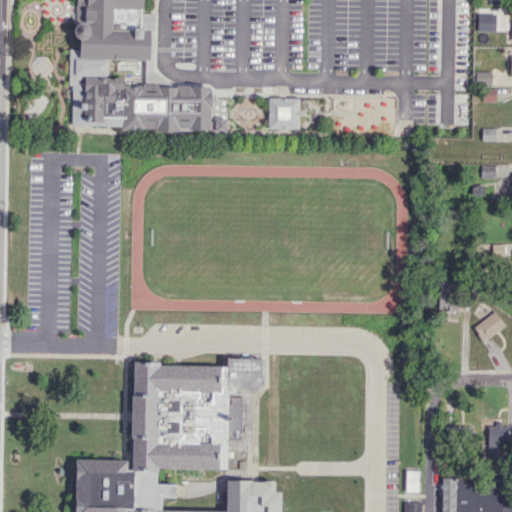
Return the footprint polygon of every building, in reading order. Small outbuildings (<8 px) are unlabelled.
[(71,125),(72,84),(68,84),(69,49),(78,49),(79,38),(75,35),(73,31),(73,26),(75,23),(73,19),(73,5),(78,5),(78,0),(143,0),(143,7),(112,7),(112,29),(134,29),(134,26),(142,26),(142,28),(150,29),(149,60),(108,59),(107,75),(122,76),(122,84),(210,87),(209,122),(214,122),(215,117),(226,117),(225,130),(180,129),(180,132),(163,132),(163,129),(144,128),(144,132),(120,131),(120,126),(71,125)] [(495,31),(495,13),(477,13),(477,30),(495,31)] [(267,128),(268,96),(299,97),(299,129),(267,128)] [(482,140),(495,140),(495,128),(482,128),(482,140)] [(495,164),(480,165),(481,177),(495,177),(495,164)] [(437,309),(456,310),(456,281),(438,281),(437,309)] [(482,340),(504,325),(495,311),(472,326),(482,340)] [(73,511),(75,457),(128,458),(128,468),(131,468),(133,359),(161,360),(160,364),(227,365),(227,357),(261,358),(260,385),(234,385),(234,390),(227,390),(226,466),(157,465),(157,484),(175,484),(175,496),(162,496),(161,508),(225,510),(226,479),(275,480),(275,491),(280,491),(279,511),(73,511)] [(497,455),(498,440),(500,440),(500,430),(486,429),(485,454),(497,455)] [(419,470),(404,470),(404,492),(418,492),(419,470)] [(511,511),(511,489),(511,477),(441,477),(440,511),(511,511)] [(403,511),(420,511),(421,502),(404,502),(403,511)]
